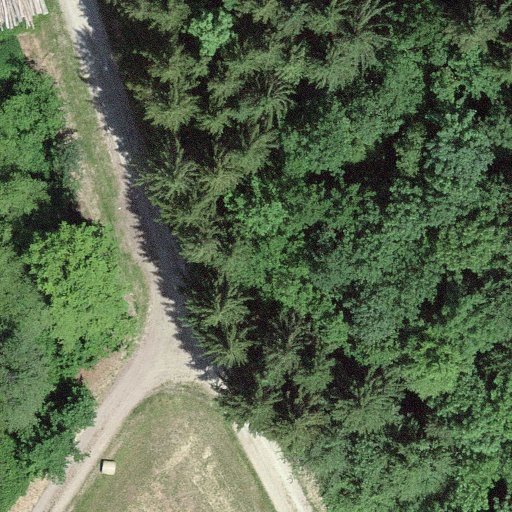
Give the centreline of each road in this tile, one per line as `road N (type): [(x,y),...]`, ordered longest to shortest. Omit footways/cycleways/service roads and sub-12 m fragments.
road 1 (track): [(309,511),(168,278),(77,0)]
road 2 (track): [(168,278),(24,511)]
